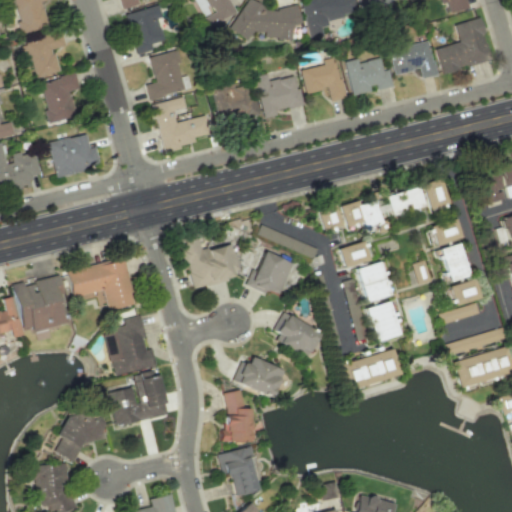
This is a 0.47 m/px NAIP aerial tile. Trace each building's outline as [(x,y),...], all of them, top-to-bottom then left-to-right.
[(6,0),(17,34),(45,26),(38,1),(42,0),(6,0)] [(293,4),(272,9),(262,8),(249,0),(243,0),(243,1),(227,24),(227,29),(243,40),(249,31),(261,32),(263,38),(288,40),(289,25),(297,23),(293,4)] [(298,0),(304,37),(320,35),(318,21),(354,16),(351,0),(298,0)] [(122,13),(133,53),(149,49),(148,43),(160,40),(155,18),(158,17),(155,5),(122,13)] [(438,72),(488,61),(477,17),(451,23),(455,42),(432,47),(438,72)] [(56,71),(50,48),(62,45),(58,31),(20,40),(30,78),(56,71)] [(432,76),(426,41),(386,48),(390,74),(416,69),(418,78),(432,76)] [(145,56),(151,82),(142,84),(145,99),(181,90),(172,50),(145,56)] [(301,93),(324,88),(326,101),(340,98),(332,57),(319,59),(320,64),(296,69),(301,93)] [(348,95),(371,90),(389,87),(386,69),(379,70),(377,57),(354,62),(354,58),(341,60),(348,95)] [(67,91),(76,88),(73,74),(37,82),(45,122),(72,116),(67,91)] [(289,76),(264,80),(263,74),(251,76),(259,118),(273,115),(272,110),(300,105),(296,86),(292,87),(289,76)] [(243,84),(230,87),(229,81),(207,85),(214,121),(255,113),(252,96),(245,98),(243,84)] [(158,150),(192,143),(191,136),(206,133),(202,115),(171,121),(169,110),(182,108),(179,96),(149,102),(158,150)] [(0,137),(10,135),(7,121),(0,122),(0,137)] [(95,163),(92,146),(86,147),(83,133),(45,142),(52,177),(83,171),(82,166),(95,163)] [(0,190),(27,186),(26,177),(36,175),(32,151),(8,155),(9,162),(2,163),(0,151),(0,190)] [(511,160),(471,172),(480,204),(501,199),(499,188),(511,184),(511,160)] [(420,206),(413,186),(381,196),(387,217),(420,206)] [(335,205),(341,226),(358,222),(359,228),(377,223),(374,212),(384,209),(382,203),(371,206),(369,200),(354,204),(353,200),(335,205)] [(337,226),(331,204),(313,209),(318,230),(337,226)] [(511,214),(498,217),(503,245),(511,243),(511,214)] [(428,223),(431,243),(457,239),(454,219),(428,223)] [(189,287),(236,277),(228,243),(198,250),(195,237),(175,241),(179,261),(183,260),(189,287)] [(334,248),(359,240),(360,243),(362,242),(363,245),(361,246),(365,258),(340,266),(334,248)] [(436,248),(454,242),(465,275),(446,280),(444,274),(440,275),(439,272),(443,271),(438,258),(435,258),(434,255),(437,254),(436,248)] [(288,262),(259,250),(245,285),(274,296),(288,262)] [(511,253),(502,256),(509,286),(511,285),(511,253)] [(130,305),(122,259),(63,270),(68,296),(100,291),(103,309),(130,305)] [(408,263),(420,259),(427,280),(414,283),(408,263)] [(351,268),(375,260),(378,271),(381,270),(382,273),(379,274),(379,277),(356,284),(351,268)] [(380,278),(357,285),(362,301),(385,294),(381,283),(385,282),(384,279),(381,280),(380,278)] [(445,286),(449,298),(446,299),(447,303),(450,302),(451,305),(476,297),(470,278),(445,286)] [(15,335),(7,296),(0,297),(0,331),(3,331),(4,337),(15,335)] [(383,300),(361,307),(371,341),(394,333),(390,321),(393,320),(393,318),(389,319),(388,315),(391,314),(391,311),(387,313),(383,300)] [(476,315),(473,304),(435,311),(437,323),(476,315)] [(271,340),(300,358),(315,333),(279,311),(268,330),(275,334),(271,340)] [(110,375),(152,366),(149,349),(144,350),(137,315),(119,319),(121,326),(101,330),(110,375)] [(501,338),(499,327),(440,344),(443,354),(501,338)] [(454,386),(509,372),(503,346),(447,361),(454,386)] [(395,374),(388,348),(332,364),(334,372),(341,371),(345,382),(358,378),(360,384),(395,374)] [(278,371),(248,356),(244,364),(237,361),(228,381),(266,398),(278,371)] [(163,415),(154,369),(127,374),(129,386),(104,391),(111,425),(163,415)] [(247,440),(245,407),(238,408),(237,390),(218,391),(220,441),(247,440)] [(99,422),(64,407),(51,435),(56,437),(49,453),(71,463),(83,435),(92,439),(99,422)] [(511,408),(503,411),(508,430),(511,429),(511,431),(511,440),(509,442),(511,453),(511,408)] [(232,495),(255,490),(245,446),(212,453),(217,475),(227,473),(232,495)] [(62,511),(67,511),(64,463),(29,465),(31,511),(62,511)] [(332,498),(332,484),(317,484),(317,498),(332,498)] [(129,511),(169,511),(166,494),(148,497),(150,508),(129,511)] [(388,511),(390,502),(352,495),(349,511),(388,511)] [(253,511),(245,502),(231,511),(253,511)]
